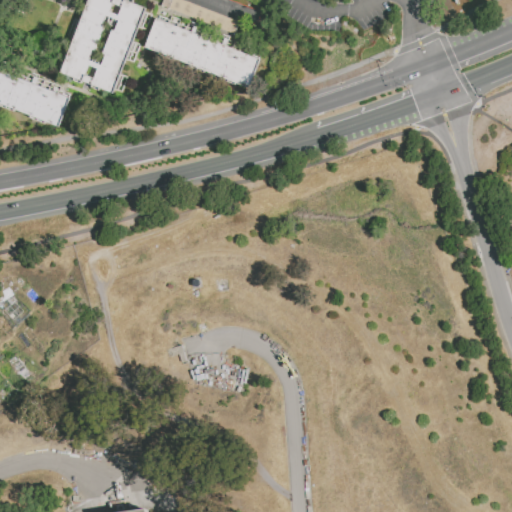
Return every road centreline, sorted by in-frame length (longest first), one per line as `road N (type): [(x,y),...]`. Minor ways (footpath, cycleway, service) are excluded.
road 1 (primary): [(431,67),(254,127),(0,184)]
road 2 (primary): [(0,214),(319,139)]
road 3 (residential): [(511,325),(431,67)]
road 4 (primary): [(319,139),(441,97)]
